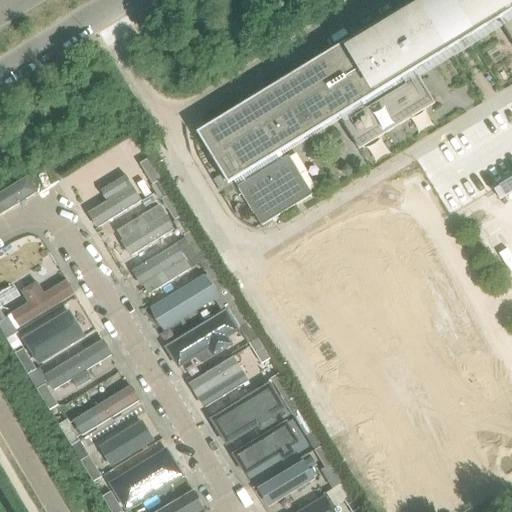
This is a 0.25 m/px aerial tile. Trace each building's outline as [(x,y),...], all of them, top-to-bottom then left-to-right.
[(247,103),(196,133),(228,185),(233,181),(246,202),(261,227),(278,216),(295,206),(301,202),(312,195),(288,156),(282,160),(278,154),(338,117),(358,150),(434,104),(414,71),(432,60),(492,23),(502,17),(506,23),(502,26),(511,43),(511,0),(415,0),(401,9),(247,103)] [(475,138),(421,170),(440,203),(451,196),(464,217),(507,191),(475,138)] [(161,180),(148,159),(139,164),(152,186),(161,180)] [(418,268),(455,248),(417,178),(275,254),(316,330),(355,310),(337,277),(404,241),(418,268)] [(82,204),(96,226),(138,201),(124,179),(82,204)] [(182,216),(170,195),(161,200),(174,221),(182,216)] [(108,235),(124,261),(170,234),(154,208),(108,235)] [(204,252),(191,231),(183,236),(196,257),(204,252)] [(129,275),(143,297),(186,270),(171,248),(129,275)] [(329,343),(367,413),(509,335),(468,261),(429,282),(447,314),(380,351),(365,323),(329,343)] [(226,288),(213,267),(205,272),(218,293),(226,288)] [(146,311),(159,332),(211,300),(198,279),(146,311)] [(60,283),(10,313),(20,328),(69,298),(60,283)] [(248,324),(235,303),(227,308),(239,329),(248,324)] [(5,320),(0,311),(0,328),(7,340),(18,333),(8,318),(5,320)] [(168,346),(181,368),(232,335),(218,314),(168,346)] [(82,315),(29,348),(39,363),(91,331),(82,315)] [(270,360),(257,339),(248,344),(261,365),(270,360)] [(97,342),(47,373),(58,389),(107,358),(97,342)] [(36,370),(23,349),(15,354),(27,376),(36,370)] [(203,410),(245,382),(229,358),(187,387),(203,410)] [(58,406),(47,388),(50,386),(40,368),(36,370),(27,376),(49,411),(58,406)] [(301,410),(279,374),(270,380),(292,415),(301,410)] [(511,382),(392,445),(426,511),(452,511),(471,502),(452,466),(511,434),(511,382)] [(124,388),(71,420),(81,435),(133,403),(124,388)] [(219,420),(226,432),(267,408),(259,395),(219,420)] [(80,442),(58,406),(49,411),(71,447),(80,442)] [(313,431),(301,410),(292,415),(305,437),(313,431)] [(91,450),(103,470),(148,443),(135,423),(91,450)] [(235,457),(244,473),(285,448),(276,432),(235,457)] [(511,436),(492,447),(503,469),(511,463),(511,436)] [(101,478),(89,457),(80,442),(71,447),(93,483),(101,478)] [(335,467),(322,446),(314,451),(327,473),(335,467)] [(162,449),(109,482),(116,494),(169,461),(162,449)] [(260,486),(266,496),(305,473),(299,463),(260,486)] [(327,473),(323,475),(333,490),(345,483),(335,467),(327,473)] [(317,486),(310,474),(294,484),(302,496),(317,486)] [(122,511),(110,492),(102,498),(110,511),(122,511)] [(362,511),(353,497),(345,502),(350,511),(362,511)] [(198,511),(191,499),(169,511),(198,511)] [(303,511),(327,511),(321,502),(303,511)]
